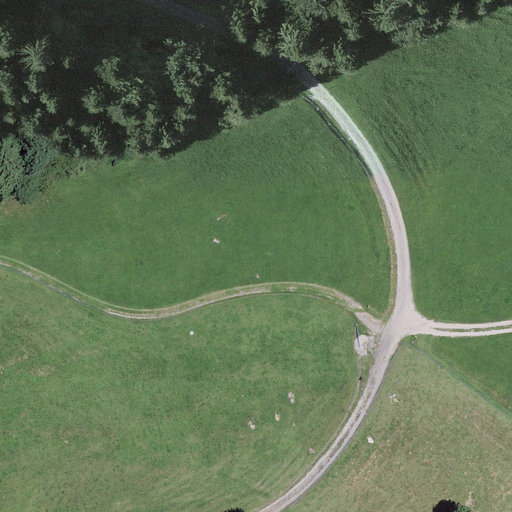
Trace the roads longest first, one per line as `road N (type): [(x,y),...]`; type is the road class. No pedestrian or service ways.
road 1 (track): [(151,0),(280,56),(350,129),(402,238),(397,326)]
road 2 (track): [(0,259),(100,308),(138,315),(178,312),(227,292),(293,286),(345,299),(397,326)]
road 3 (track): [(397,326),(346,436),(269,511)]
